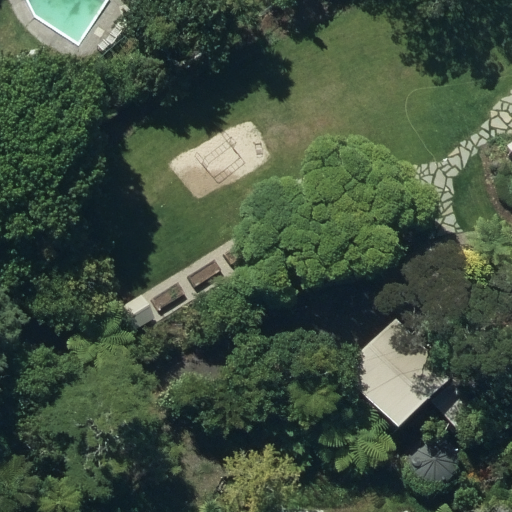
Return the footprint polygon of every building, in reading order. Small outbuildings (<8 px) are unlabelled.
[(384,113),(395,125),(402,119),(392,106),(384,113)] [(367,145),(371,151),(378,145),(374,140),(367,145)] [(511,143),(495,153),(511,179),(511,143)] [(329,381),(381,444),(440,392),(387,331),(329,381)] [(252,424),(188,424),(188,469),(252,469),(252,424)]
